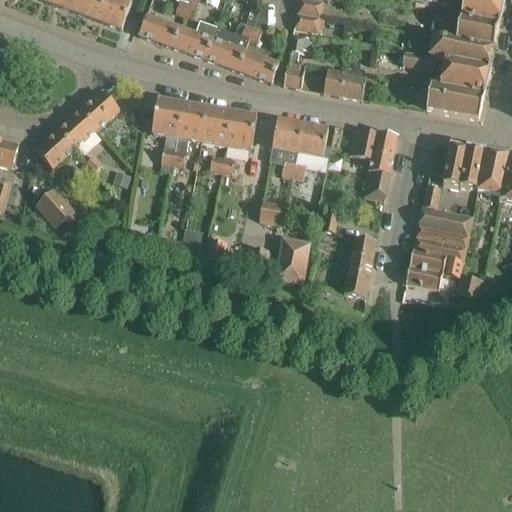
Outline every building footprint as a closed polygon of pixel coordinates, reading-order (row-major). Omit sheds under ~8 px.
[(52,0),(50,7),(73,15),(78,0),(52,0)] [(97,24),(105,0),(78,0),(73,15),(97,24)] [(116,0),(105,0),(97,24),(122,33),(128,14),(131,6),(116,0)] [(190,0),(189,7),(184,21),(192,24),(200,0),(190,0)] [(464,7),(461,22),(499,29),(504,4),(481,0),(426,0),(426,2),(455,8),(456,5),(464,7)] [(298,17),(322,21),(322,18),(325,19),(327,8),(323,7),(323,6),(300,2),(298,17)] [(184,21),(189,7),(180,4),(175,18),(184,21)] [(259,14),(253,32),(249,44),(258,47),(262,35),(267,33),(261,15),(259,14)] [(456,44),(494,52),(499,29),(461,22),(435,16),(431,32),(447,36),(455,32),(458,33),(456,44)] [(322,21),(298,17),(295,34),(319,37),(319,32),(323,32),(325,21),(322,21)] [(139,39),(173,52),(180,31),(147,19),(139,39)] [(173,52),(205,63),(216,30),(200,24),(195,37),(180,31),(173,52)] [(235,37),(216,30),(205,63),(237,75),(245,55),(249,44),(253,32),(245,29),(244,32),(237,29),(235,37)] [(313,42),(307,41),(293,38),(289,56),(292,56),(291,64),(298,66),(300,58),(304,59),(304,55),(310,56),(313,42)] [(435,39),(430,61),(490,71),(494,52),(456,44),(435,39)] [(279,67),(245,55),(237,75),(271,88),(279,67)] [(445,70),(440,92),(484,100),(490,71),(430,61),(404,56),(402,70),(433,75),(435,68),(445,70)] [(301,93),(304,75),(299,74),(300,68),(288,65),(283,89),(301,93)] [(362,104),(366,84),(343,80),(344,74),(328,72),(324,97),(362,104)] [(478,123),(484,100),(440,92),(430,90),(429,95),(426,114),(478,123)] [(103,95),(81,115),(98,134),(120,114),(103,95)] [(140,113),(142,100),(134,99),(131,112),(140,113)] [(177,142),(184,108),(158,103),(152,138),(177,142)] [(208,112),(184,108),(177,142),(175,154),(172,168),(184,170),(188,144),(202,146),(208,112)] [(232,116),(208,112),(202,146),(226,150),(232,116)] [(98,134),(81,115),(58,136),(75,154),(98,134)] [(257,120),(232,116),(226,150),(251,155),(257,120)] [(272,152),(298,157),(303,129),(277,124),(272,152)] [(295,169),(292,183),(303,185),(305,172),(324,176),(327,162),(323,161),(325,153),(328,133),(303,129),(298,157),(299,157),(296,169),(295,169)] [(371,164),(369,175),(389,180),(398,141),(355,132),(348,159),(371,164)] [(53,174),(75,154),(58,136),(36,155),(53,174)] [(19,149),(0,143),(0,169),(12,173),(19,149)] [(477,194),(485,156),(468,153),(451,150),(443,188),(461,192),(463,192),(477,194)] [(161,166),(172,168),(175,154),(164,152),(161,166)] [(510,161),(485,156),(477,194),(500,199),(499,206),(501,207),(510,161)] [(94,174),(101,168),(93,159),(86,165),(94,174)] [(340,174),(342,162),(330,159),(328,171),(340,174)] [(221,177),(224,162),(212,160),(210,175),(221,177)] [(511,161),(510,161),(501,207),(511,209),(511,161)] [(235,164),(224,162),(221,177),(233,179),(235,164)] [(282,181),(292,183),(295,169),(285,166),(282,181)] [(117,175),(113,186),(126,191),(130,179),(117,175)] [(367,188),(387,192),(389,180),(369,175),(367,188)] [(64,186),(73,196),(79,190),(71,180),(64,186)] [(0,186),(0,218),(8,189),(0,187),(0,186)] [(384,204),(387,192),(367,188),(364,200),(384,204)] [(77,223),(48,190),(30,207),(48,228),(57,219),(68,231),(77,223)] [(426,196),(440,199),(441,193),(427,190),(426,196)] [(438,207),(440,199),(426,196),(424,203),(438,207)] [(437,213),(438,207),(424,203),(422,210),(437,213)] [(259,225),(285,230),(288,210),(263,205),(259,225)] [(323,234),(335,236),(339,217),(327,214),(323,234)] [(418,230),(468,241),(471,226),(422,214),(418,230)] [(464,262),(468,241),(418,230),(406,287),(437,294),(444,262),(463,265),(464,262)] [(157,239),(130,233),(127,248),(154,254),(157,239)] [(376,245),(360,242),(355,241),(344,298),(366,302),(376,245)] [(166,242),(162,263),(178,265),(181,245),(166,242)] [(283,243),(276,283),(302,288),(309,248),(283,243)] [(210,245),(206,270),(222,273),(227,248),(210,245)] [(201,252),(184,249),(181,266),(198,269),(201,252)] [(253,252),(248,278),(264,281),(268,255),(253,252)] [(483,285),(482,290),(487,291),(490,275),(485,274),(483,285)] [(482,290),(483,285),(460,280),(455,299),(478,304),(482,290)]
